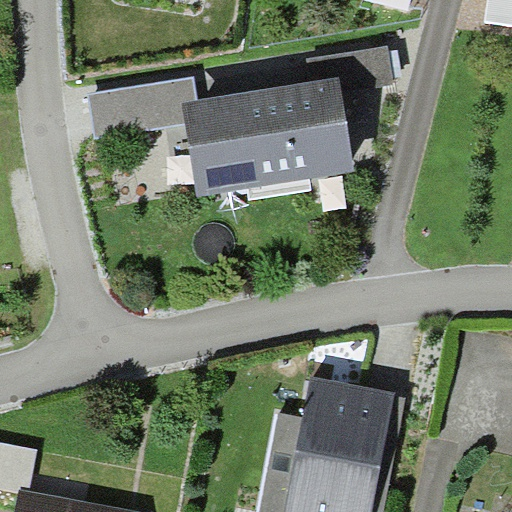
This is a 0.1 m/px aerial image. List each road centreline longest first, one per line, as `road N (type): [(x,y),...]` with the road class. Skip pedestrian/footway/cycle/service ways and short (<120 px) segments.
road 1 (residential): [(90,358),(384,298),(511,287)]
road 2 (residential): [(90,358),(51,217),(36,0)]
